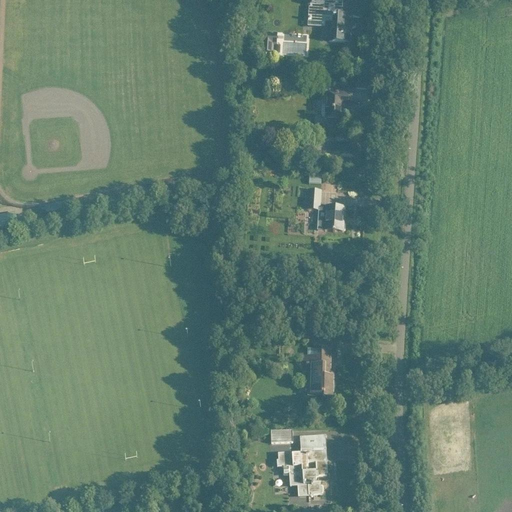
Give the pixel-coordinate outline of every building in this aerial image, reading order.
[(309,0),(309,6),(311,6),(310,20),(335,22),(334,43),(351,44),(352,30),(356,29),(357,26),(352,26),(353,18),(360,19),(360,18),(353,18),(343,17),(344,4),(334,3),(324,2),(324,0),(309,0)] [(371,79),(359,78),(358,90),(370,91),(371,79)] [(325,119),(327,120),(342,121),(343,108),(351,108),(352,93),(339,92),(338,98),(329,97),(329,102),(323,102),(322,116),(323,118),(325,119)] [(313,159),(312,169),(324,170),(325,160),(313,159)] [(310,176),(310,186),(322,187),(322,177),(310,176)] [(308,213),(320,214),(321,194),(309,193),(308,213)] [(343,225),(344,218),(344,209),(328,208),(327,221),(320,221),(319,232),(327,232),(343,233),(343,232),(344,232),(345,231),(345,226),(344,225),(343,225)] [(0,228),(18,226),(15,214),(0,216),(0,228)] [(331,351),(322,351),(322,359),(303,358),(303,367),(312,367),(312,396),(324,396),(324,399),(333,399),(333,379),(328,378),(328,362),(330,362),(331,351)] [(293,445),(293,433),(271,433),(271,445),(293,445)] [(325,438),(325,437),(299,438),(300,451),(324,450),(323,438),(325,438)] [(328,462),(324,462),(324,451),(326,451),(326,449),(324,450),(300,451),(300,453),(277,454),(278,462),(277,462),(277,467),(284,467),(284,477),(291,477),(291,487),(299,486),(299,494),(308,494),(308,497),(311,497),(321,496),(321,483),(317,484),(316,478),(327,477),(326,468),(325,468),(325,463),(328,463),(328,462)]
